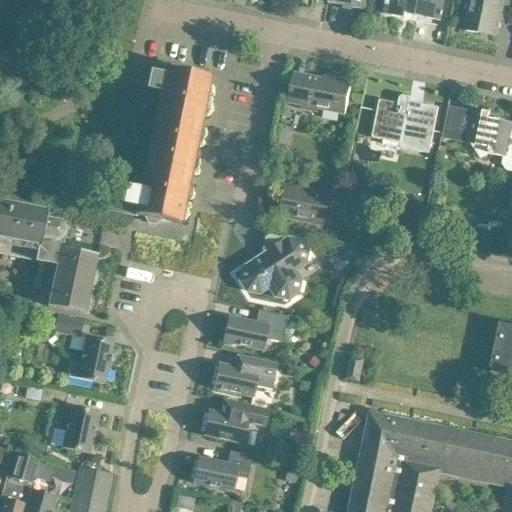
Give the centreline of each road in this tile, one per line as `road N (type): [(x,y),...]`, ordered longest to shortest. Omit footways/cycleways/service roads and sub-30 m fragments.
road 1 (residential): [(134,511),(125,490),(130,447),(161,296),(200,304),(155,496)]
road 2 (residential): [(280,33),(511,80)]
road 3 (residential): [(246,209),(280,33)]
road 4 (residential): [(0,139),(133,78)]
road 5 (residential): [(149,8),(280,33)]
